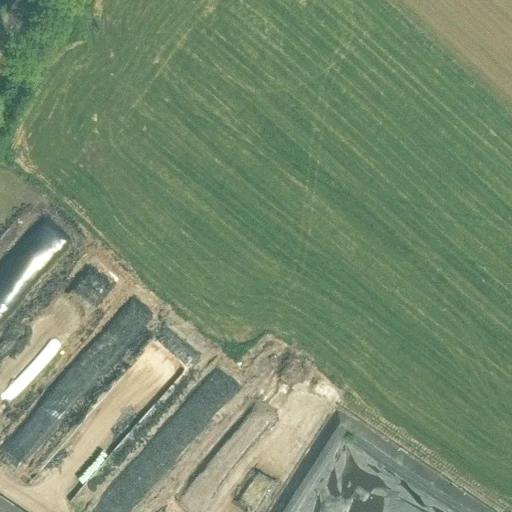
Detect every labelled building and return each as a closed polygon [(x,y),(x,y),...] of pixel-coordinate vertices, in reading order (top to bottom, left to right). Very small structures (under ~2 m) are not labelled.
[(60,330),(74,348),(108,322),(94,304),(60,330)] [(79,413),(94,427),(157,357),(134,336),(52,427),(60,434),(79,413)] [(141,389),(160,371),(153,363),(134,381),(141,389)] [(254,373),(191,466),(221,487),(284,393),(254,373)] [(95,511),(98,511),(128,470),(112,459),(82,503),(95,511)] [(0,511),(26,511),(0,494),(0,511)]
